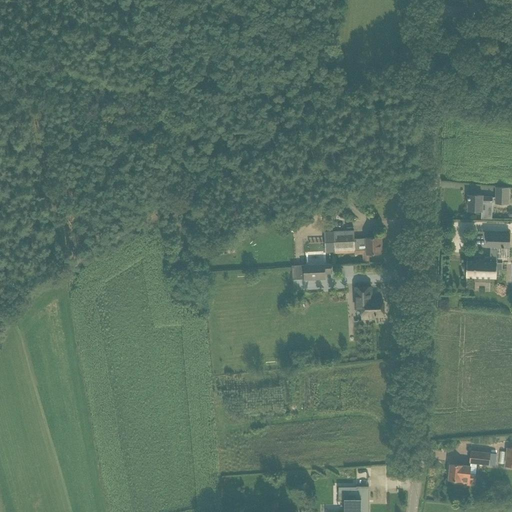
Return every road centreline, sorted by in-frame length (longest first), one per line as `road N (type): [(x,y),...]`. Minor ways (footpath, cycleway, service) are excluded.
road 1 (track): [(432,49),(416,50),(21,302),(0,292)]
road 2 (tertiary): [(410,511),(421,404),(433,13)]
road 3 (track): [(71,268),(53,175),(57,124),(176,155)]
road 4 (track): [(187,193),(128,0)]
